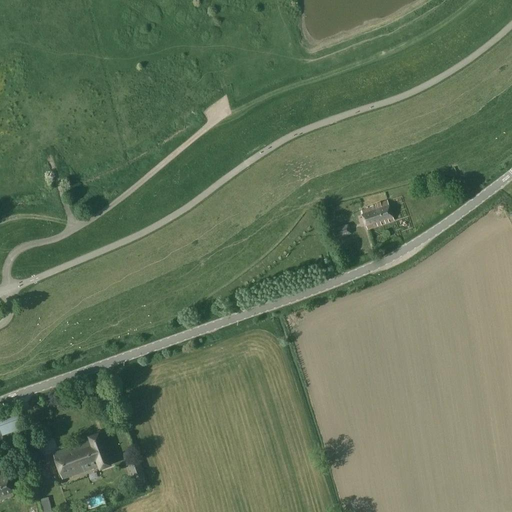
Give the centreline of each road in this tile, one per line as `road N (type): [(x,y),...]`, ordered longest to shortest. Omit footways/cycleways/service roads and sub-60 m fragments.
road 1 (unclassified): [(8,289),(161,223),(300,131),(417,90),(511,25)]
road 2 (unclassified): [(0,402),(364,270),(511,174)]
road 3 (unclassified): [(8,289),(7,265),(18,249),(93,218),(220,116)]
road 4 (track): [(220,116),(229,119),(396,46),(467,0)]
